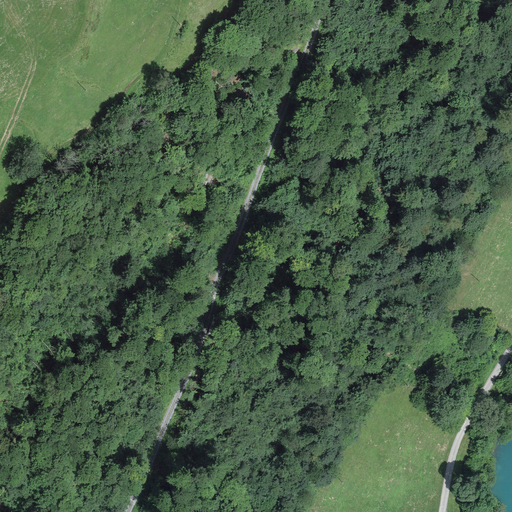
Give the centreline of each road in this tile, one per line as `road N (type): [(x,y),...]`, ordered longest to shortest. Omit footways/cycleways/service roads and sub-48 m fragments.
road 1 (track): [(328,0),(128,511)]
road 2 (track): [(444,511),(452,455),(511,346)]
